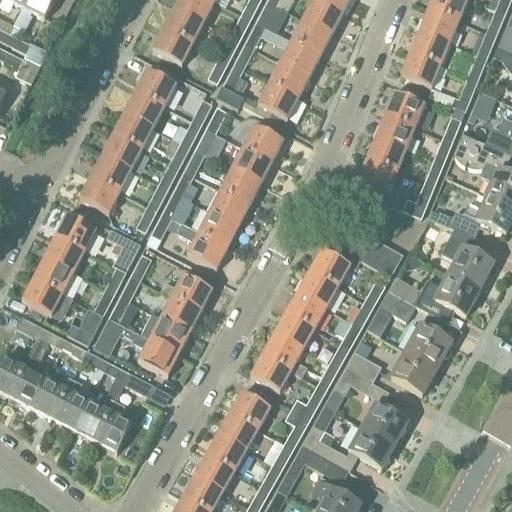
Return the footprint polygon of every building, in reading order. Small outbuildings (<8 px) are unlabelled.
[(21,13),(27,0),(1,0),(0,3),(21,13)] [(27,0),(21,13),(43,25),(55,0),(27,0)] [(203,28),(214,7),(201,0),(179,0),(173,12),(203,28)] [(270,9),(274,0),(265,0),(263,5),(270,9)] [(314,0),(312,4),(343,20),(352,0),(314,0)] [(457,27),(465,6),(450,0),(432,0),(427,14),(457,27)] [(255,16),(262,4),(255,1),(249,12),(255,16)] [(331,41),(343,20),(312,4),(301,25),(331,41)] [(503,22),(509,7),(502,4),(496,19),(503,22)] [(264,20),(270,9),(263,5),(257,17),(264,20)] [(192,49),(203,28),(173,12),(162,33),(192,49)] [(449,47),(457,27),(427,14),(419,35),(449,47)] [(498,35),(503,22),(496,19),(490,32),(498,35)] [(320,62),(331,41),(301,25),(290,46),(320,62)] [(239,47),(246,34),(239,30),(232,43),(239,47)] [(496,54),(511,61),(511,47),(511,34),(506,32),(496,54)] [(180,72),(192,49),(162,33),(150,56),(180,72)] [(248,51),(254,39),(247,35),(241,48),(248,51)] [(438,73),(449,47),(419,35),(408,60),(438,73)] [(233,59),(239,47),(232,43),(226,55),(233,59)] [(18,44),(13,55),(24,61),(30,50),(18,44)] [(309,83),(320,62),(290,46),(279,67),(309,83)] [(486,63),(492,49),(485,46),(479,60),(486,63)] [(242,63),(248,51),(241,48),(235,60),(242,63)] [(511,70),(511,61),(496,54),(493,62),(501,65),(511,70)] [(5,70),(17,76),(22,65),(10,58),(5,70)] [(430,94),(438,73),(408,60),(399,82),(430,94)] [(480,77),(486,63),(479,60),(473,74),(480,77)] [(17,76),(13,82),(29,90),(40,70),(24,62),(22,65),(17,76)] [(511,70),(501,65),(509,78),(511,78),(511,70)] [(298,105),(309,83),(279,67),(267,89),(298,105)] [(217,90),(224,76),(218,73),(210,86),(217,90)] [(133,96),(163,112),(174,91),(144,75),(133,96)] [(221,93),(229,97),(230,97),(237,84),(228,79),(221,93)] [(238,82),(231,97),(239,101),(247,87),(238,82)] [(286,127),(298,105),(267,89),(257,108),(256,111),(286,127)] [(215,104),(238,115),(240,110),(243,104),(239,102),(230,97),(229,97),(221,93),(215,104)] [(151,134),(163,112),(133,96),(121,118),(151,134)] [(464,117),(471,100),(463,96),(459,107),(454,105),(451,112),(464,117)] [(383,121),(414,133),(423,111),(392,98),(383,121)] [(241,99),(239,102),(243,104),(240,110),(253,116),(256,111),(257,108),(241,99)] [(197,119),(205,123),(211,111),(203,107),(197,119)] [(210,125),(217,129),(223,117),(216,114),(210,125)] [(140,155),(151,134),(121,118),(110,139),(140,155)] [(405,156),(414,133),(383,121),(374,143),(405,156)] [(447,138),(454,141),(459,128),(452,125),(447,138)] [(511,129),(501,125),(495,137),(490,134),(484,149),(508,160),(511,151),(511,129)] [(483,146),(488,131),(479,128),(477,134),(462,129),(459,137),(483,146)] [(240,152),(270,168),(282,147),(252,131),(240,152)] [(189,154),(196,139),(190,136),(182,150),(189,154)] [(129,177),(140,155),(110,139),(99,161),(129,177)] [(202,160),(209,146),(202,143),(195,157),(202,160)] [(395,179),(405,156),(374,143),(365,166),(395,179)] [(182,167),(189,154),(182,150),(175,163),(182,167)] [(259,190),(270,168),(240,152),(229,174),(259,190)] [(442,171),(448,156),(442,153),(435,168),(442,171)] [(195,174),(202,160),(195,157),(188,170),(195,174)] [(118,198),(129,177),(99,161),(88,182),(118,198)] [(386,201),(395,179),(365,166),(355,188),(386,201)] [(436,185),(442,171),(435,168),(430,182),(436,185)] [(483,198),(511,211),(511,180),(494,173),(483,198)] [(248,211),(259,190),(229,174),(218,196),(248,211)] [(167,196),(174,182),(167,179),(160,193),(167,196)] [(107,220),(118,198),(88,182),(76,204),(107,220)] [(180,203),(187,189),(180,186),(173,199),(180,203)] [(160,209),(167,196),(160,193),(153,206),(160,209)] [(237,233),(248,211),(218,196),(207,217),(237,233)] [(468,210),(463,221),(454,217),(447,233),(472,244),(479,228),(503,238),(511,217),(511,211),(483,198),(482,200),(486,202),(480,215),(468,210)] [(174,216),(180,203),(173,199),(167,212),(174,216)] [(420,224),(429,202),(422,199),(416,211),(407,208),(403,218),(420,225),(420,224)] [(430,216),(427,224),(434,227),(437,219),(430,216)] [(226,254),(237,233),(207,217),(196,238),(226,254)] [(116,219),(111,228),(131,239),(136,230),(116,219)] [(53,241),(83,257),(94,236),(64,220),(53,241)] [(145,238),(152,225),(146,221),(139,234),(145,238)] [(159,245),(166,232),(157,227),(150,241),(159,245)] [(389,283),(402,260),(347,229),(334,252),(389,283)] [(181,231),(176,240),(191,247),(196,238),(181,231)] [(490,269),(471,259),(478,246),(472,244),(453,236),(441,260),(454,267),(447,280),(477,295),(490,269)] [(112,272),(125,279),(139,253),(109,237),(105,246),(120,254),(112,272)] [(214,276),(226,254),(196,238),(191,247),(184,260),(214,276)] [(72,278),(83,257),(53,241),(42,263),(72,278)] [(149,242),(146,248),(155,253),(159,245),(150,241),(149,242)] [(308,276),(337,293),(349,271),(320,255),(308,276)] [(61,300),(72,278),(42,263),(31,284),(61,300)] [(134,275),(141,279),(148,266),(141,263),(134,275)] [(185,275),(182,282),(201,292),(205,285),(185,275)] [(325,314),(337,293),(308,276),(296,297),(325,314)] [(463,322),(477,295),(447,280),(439,295),(424,287),(419,297),(395,284),(388,297),(415,312),(435,323),(442,311),(463,322)] [(169,302),(199,318),(210,297),(201,292),(182,282),(180,281),(173,294),(164,289),(159,297),(169,302)] [(114,300),(121,286),(115,283),(107,297),(114,300)] [(49,322),(61,300),(31,284),(19,306),(49,322)] [(127,307),(134,293),(127,290),(120,304),(127,307)] [(370,303),(376,307),(383,294),(377,290),(370,303)] [(106,314),(114,300),(107,297),(100,310),(106,314)] [(313,335),(325,314),(296,297),(284,318),(313,335)] [(404,330),(415,312),(388,297),(378,315),(404,330)] [(80,322),(85,310),(69,302),(63,314),(80,322)] [(188,339),(199,318),(169,302),(158,323),(188,339)] [(120,321),(127,307),(120,304),(113,317),(120,321)] [(104,322),(91,316),(87,314),(77,333),(69,329),(63,342),(87,355),(104,322)] [(360,334),(368,320),(362,317),(354,330),(360,334)] [(301,356),(313,335),(284,318),(272,339),(301,356)] [(404,357),(436,375),(442,364),(447,364),(452,355),(449,352),(457,337),(425,319),(418,331),(404,357)] [(39,344),(44,334),(20,322),(15,332),(39,344)] [(176,361),(188,339),(158,323),(146,345),(176,361)] [(366,336),(376,341),(382,331),(372,325),(366,336)] [(353,347),(360,334),(354,330),(347,343),(353,347)] [(104,352),(112,337),(105,333),(97,348),(104,352)] [(60,356),(65,346),(44,334),(39,344),(60,356)] [(294,367),(301,356),(272,339),(259,362),(288,378),(299,384),(305,373),(294,367)] [(165,382),(176,361),(146,345),(135,367),(165,382)] [(74,362),(79,353),(65,346),(60,356),(74,362)] [(421,402),(436,375),(404,357),(389,384),(421,402)] [(337,376),(344,363),(338,359),(330,372),(337,376)] [(372,389),(380,375),(352,360),(344,374),(345,374),(372,389)] [(103,378),(108,368),(95,361),(90,371),(103,378)] [(277,398),(288,378),(259,362),(248,381),(277,398)] [(0,365),(0,400),(8,404),(23,374),(2,363),(0,365)] [(29,415),(45,385),(34,379),(38,371),(28,366),(8,404),(29,415)] [(124,388),(129,379),(108,368),(103,378),(124,388)] [(329,389),(337,376),(330,372),(323,386),(329,389)] [(388,398),(372,389),(345,374),(344,374),(332,397),(343,403),(349,392),(381,410),(388,398)] [(129,379),(124,388),(146,400),(151,390),(129,379)] [(50,427),(71,385),(63,381),(58,392),(45,385),(29,415),(50,427)] [(72,438),(88,407),(74,400),(79,390),(71,385),(50,427),(72,438)] [(309,426),(324,398),(313,392),(304,409),(295,405),(290,415),(293,417),(309,426)] [(226,420),(256,436),(269,414),(239,397),(226,420)] [(92,449),(114,408),(104,402),(98,413),(88,407),(72,438),(92,449)] [(114,408),(92,449),(114,460),(130,430),(118,424),(124,413),(114,408)] [(361,433),(393,452),(405,430),(373,412),(361,433)] [(295,450),(309,426),(293,417),(286,429),(294,433),(288,445),(295,450)] [(244,457),(256,436),(226,420),(214,441),(244,457)] [(302,451),(347,476),(353,466),(319,447),(329,428),(317,422),(302,451)] [(380,475),(393,452),(361,433),(348,457),(380,475)] [(233,478),(244,457),(214,441),(203,461),(233,478)] [(339,489),(347,476),(302,451),(295,463),(339,489)] [(131,453),(125,462),(134,467),(140,458),(131,453)] [(280,477),(287,464),(281,460),(273,474),(280,477)] [(222,496),(233,478),(203,461),(192,480),(222,496)] [(272,492),(280,477),(273,474),(265,488),(272,492)] [(195,511),(213,511),(222,496),(192,480),(179,503),(195,511)] [(317,511),(357,511),(358,511),(317,488),(311,499),(322,505),(317,511)] [(260,511),(265,504),(258,500),(251,511),(260,511)] [(195,511),(179,503),(174,511),(195,511)]
